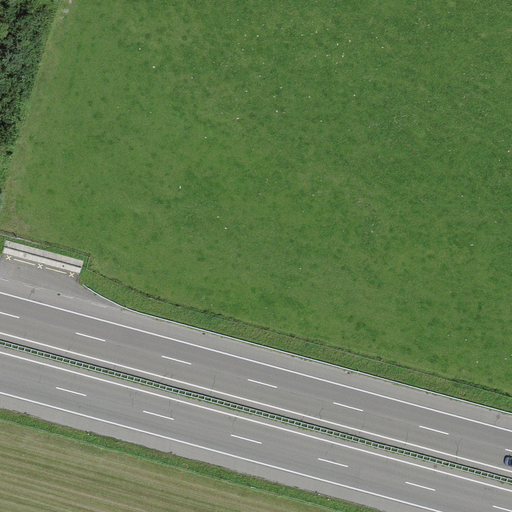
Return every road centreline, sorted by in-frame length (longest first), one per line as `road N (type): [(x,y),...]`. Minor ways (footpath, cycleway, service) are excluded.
road 1 (motorway): [(511,452),(0,313)]
road 2 (motorway): [(0,373),(509,511)]
